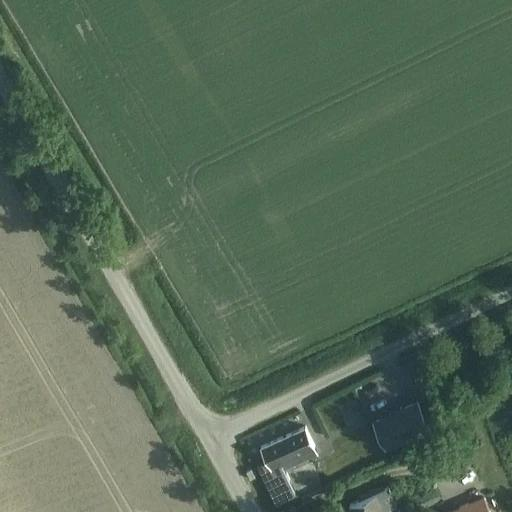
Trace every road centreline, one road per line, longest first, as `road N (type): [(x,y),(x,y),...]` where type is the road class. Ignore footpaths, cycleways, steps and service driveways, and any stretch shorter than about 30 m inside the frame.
road 1 (unclassified): [(213,442),(0,85)]
road 2 (unclassified): [(213,442),(511,292)]
